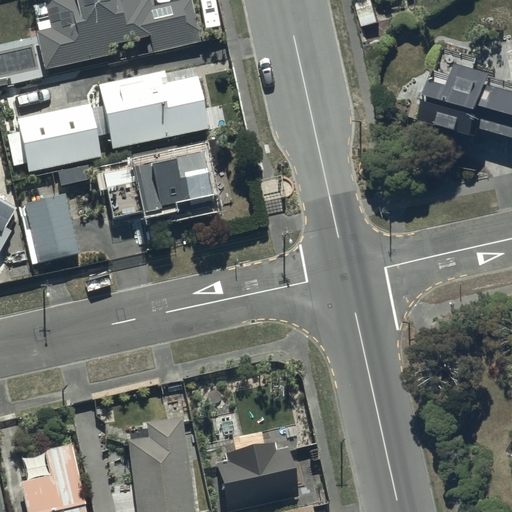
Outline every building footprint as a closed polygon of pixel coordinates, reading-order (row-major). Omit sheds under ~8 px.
[(39,30),(33,31),(41,71),(104,59),(101,48),(146,39),(149,54),(196,45),(187,0),(179,0),(150,6),(149,0),(41,0),(43,8),(35,10),(39,30)] [(475,60),(440,50),(419,121),(469,136),(472,127),(511,139),(511,81),(472,70),(475,60)] [(160,73),(93,87),(107,152),(208,131),(196,78),(162,85),(160,73)] [(87,107),(14,121),(24,173),(97,159),(87,107)] [(133,163),(105,169),(116,220),(182,206),(183,212),(212,206),(201,152),(134,166),(133,163)] [(88,170),(59,176),(62,190),(91,184),(88,170)] [(63,197),(22,206),(35,265),(76,256),(63,197)] [(0,247),(9,234),(3,230),(15,210),(0,200),(0,247)] [(124,441),(133,511),(192,511),(180,420),(143,425),(145,438),(124,441)] [(223,511),(229,511),(296,497),(285,447),(275,450),(273,442),(223,453),(225,460),(214,463),(223,511)] [(48,477),(17,483),(23,511),(83,511),(70,445),(43,450),(48,477)]
